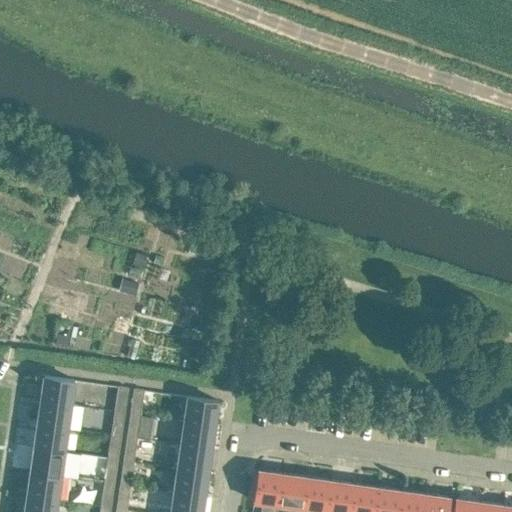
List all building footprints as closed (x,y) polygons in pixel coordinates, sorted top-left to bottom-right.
[(71,403),(74,379),(44,375),(40,398),(71,403)] [(125,410),(128,387),(118,385),(114,409),(125,410)] [(140,413),(144,389),(134,388),(130,411),(140,413)] [(214,423),(217,400),(187,396),(184,419),(214,423)] [(67,427),(71,403),(40,398),(37,422),(67,427)] [(121,434),(125,410),(114,409),(111,433),(121,434)] [(137,437),(140,413),(130,411),(127,435),(137,437)] [(210,448),(214,423),(184,419),(180,444),(210,448)] [(64,451),(67,427),(37,422),(33,447),(64,451)] [(118,459),(121,434),(111,433),(107,458),(118,459)] [(133,460),(137,437),(127,435),(123,459),(133,460)] [(207,471),(210,448),(180,444),(177,466),(207,471)] [(33,447),(30,471),(60,475),(75,477),(78,453),(64,451),(33,447)] [(114,483),(118,459),(107,458),(104,481),(114,483)] [(130,485),(133,460),(123,459),(120,483),(130,485)] [(204,496),(207,471),(177,466),(174,491),(204,496)] [(258,468),(254,500),(261,501),(259,511),(275,511),(277,503),(282,471),(258,468)] [(57,499),(60,475),(30,471),(26,494),(57,499)] [(303,507),(307,475),(282,471),(277,503),(303,507)] [(326,510),(331,478),(307,475),(303,507),(326,510)] [(337,511),(349,511),(354,482),(331,478),(326,510),(337,511)] [(111,507),(114,483),(104,481),(100,505),(111,507)] [(374,511),(377,485),(354,482),(349,511),(374,511)] [(126,509),(130,485),(120,483),(116,507),(126,509)] [(398,511),(402,488),(377,485),(374,511),(398,511)] [(422,511),(426,492),(402,488),(398,511),(422,511)] [(201,511),(204,496),(174,491),(170,511),(201,511)] [(447,511),(450,495),(426,492),(422,511),(447,511)] [(55,511),(57,499),(26,494),(23,511),(55,511)] [(478,511),(480,499),(456,496),(453,511),(478,511)] [(502,511),(504,503),(480,499),(478,511),(502,511)] [(511,511),(511,504),(504,503),(502,511),(511,511)]
